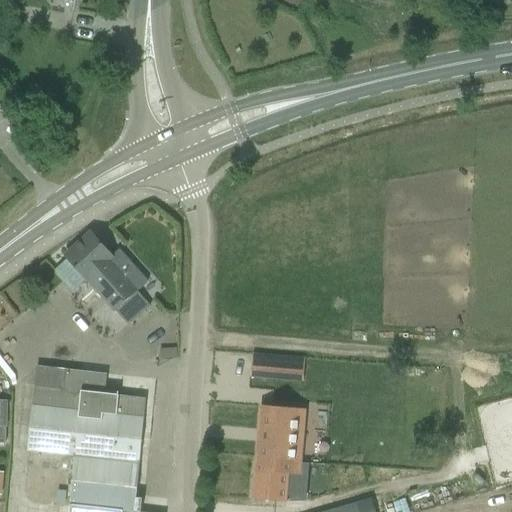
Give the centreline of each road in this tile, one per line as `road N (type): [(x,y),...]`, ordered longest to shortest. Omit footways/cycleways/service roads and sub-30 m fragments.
road 1 (unclassified): [(206,511),(202,222),(175,153)]
road 2 (tertiary): [(175,153),(302,103),(511,59)]
road 3 (tertiary): [(0,253),(50,215),(175,153)]
road 4 (tertiary): [(175,153),(155,96),(153,0)]
